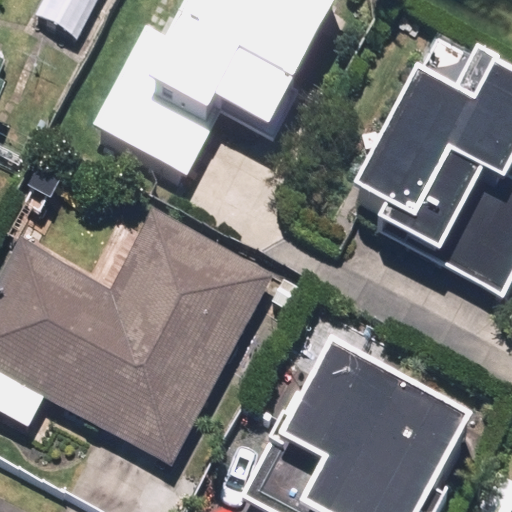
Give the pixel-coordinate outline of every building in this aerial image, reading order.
[(42,0),(28,26),(72,50),(99,0),(42,0)] [(134,50),(83,145),(179,196),(209,139),(261,167),(344,12),(321,0),(187,0),(154,61),(134,50)] [(511,103),(425,56),(333,222),(366,239),(358,253),(422,288),(428,279),(495,316),(511,284),(511,201),(499,194),(511,169),(511,103)] [(0,273),(0,397),(168,483),(266,291),(142,228),(102,307),(7,259),(0,273)] [(233,511),(424,511),(463,438),(320,364),(293,416),(286,413),(233,511)]
